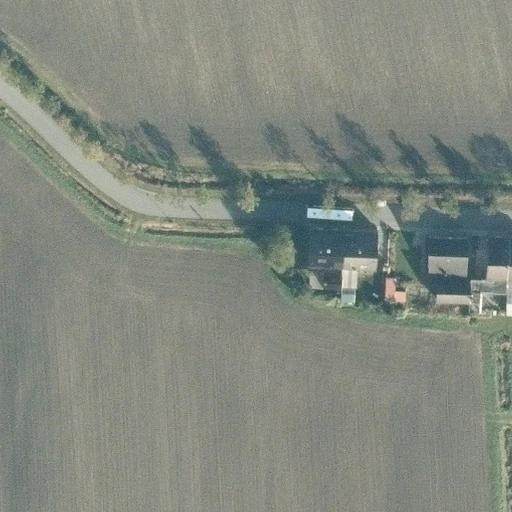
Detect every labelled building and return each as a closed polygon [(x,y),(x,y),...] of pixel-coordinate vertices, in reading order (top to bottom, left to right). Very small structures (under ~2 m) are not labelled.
[(312,227),(310,266),(342,267),(344,228),(312,227)] [(344,228),(342,267),(374,269),(376,230),(344,228)] [(510,278),(508,237),(486,239),(488,279),(510,278)] [(472,300),(473,239),(427,238),(426,277),(438,277),(437,299),(472,300)] [(398,274),(384,274),(385,297),(399,297),(398,274)]
